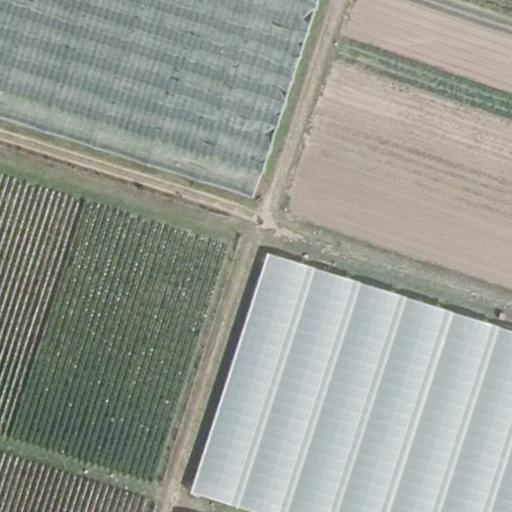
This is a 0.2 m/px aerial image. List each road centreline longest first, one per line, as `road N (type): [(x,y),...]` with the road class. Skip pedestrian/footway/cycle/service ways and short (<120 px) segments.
road 1 (track): [(0,137),(511,307)]
road 2 (track): [(165,511),(332,0)]
road 3 (track): [(0,441),(223,511)]
